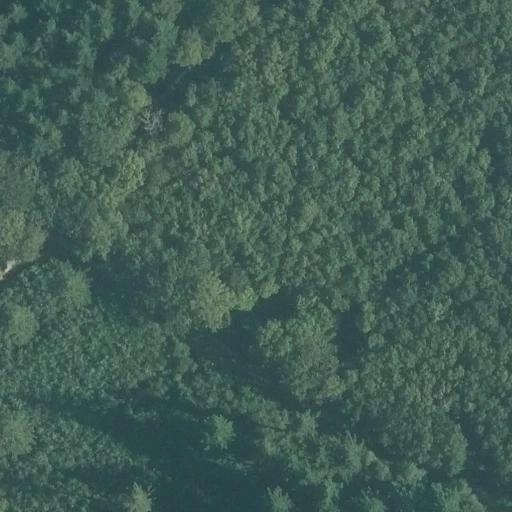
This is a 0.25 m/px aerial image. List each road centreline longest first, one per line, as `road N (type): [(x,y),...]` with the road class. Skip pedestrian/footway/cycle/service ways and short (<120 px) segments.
road 1 (track): [(38,234),(355,434),(511,498)]
road 2 (track): [(38,234),(253,0)]
